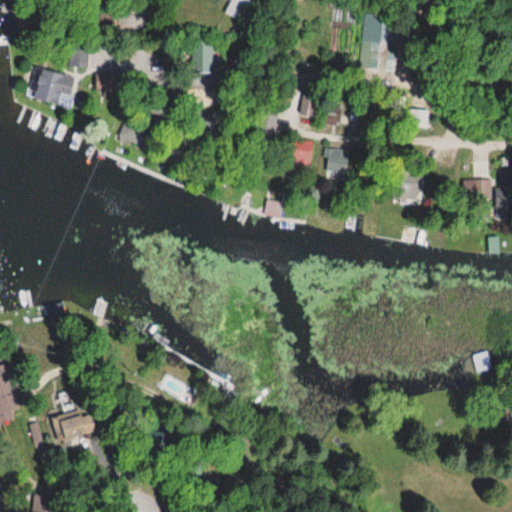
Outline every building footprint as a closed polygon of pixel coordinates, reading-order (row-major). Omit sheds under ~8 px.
[(253,0),(229,0),(222,16),(243,25),(253,0)] [(393,61),(395,42),(361,40),(359,69),(385,71),(386,61),(393,61)] [(209,43),(190,43),(190,75),(209,75),(209,43)] [(85,47),(69,47),(69,67),(85,67),(85,47)] [(72,77),(33,69),(27,100),(55,106),(57,94),(68,96),(72,77)] [(93,91),(120,91),(120,76),(93,75),(93,91)] [(299,117),(313,117),(313,91),(299,91),(299,117)] [(321,124),(337,126),(339,105),(323,103),(321,124)] [(408,127),(425,127),(425,110),(408,110),(408,127)] [(116,137),(139,149),(147,133),(124,122),(116,137)] [(282,171),(305,176),(311,143),(288,138),(282,171)] [(323,172),(344,174),(346,151),(326,148),(323,172)] [(421,166),(401,163),(396,199),(417,201),(421,166)] [(509,172),(494,172),(495,219),(510,218),(509,172)] [(489,201),(488,181),(463,181),(463,201),(489,201)] [(261,215),(281,220),(285,205),(266,200),(261,215)] [(475,372),(489,370),(486,352),(471,355),(475,372)] [(0,364),(0,423),(11,419),(9,412),(23,406),(7,362),(0,364)] [(91,431),(87,412),(53,420),(57,439),(91,431)]
